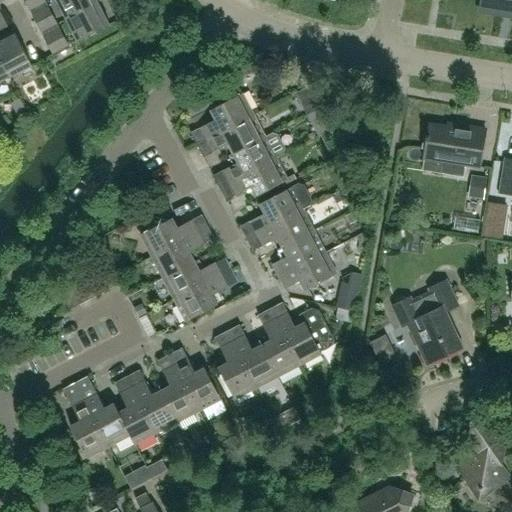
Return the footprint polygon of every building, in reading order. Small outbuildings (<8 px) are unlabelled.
[(29,0),(24,3),(28,10),(44,2),(42,0),(29,0)] [(97,3),(95,0),(54,0),(65,19),(97,3)] [(511,0),(479,0),(478,11),(511,16),(511,0)] [(97,3),(65,19),(76,42),(108,25),(97,3)] [(36,24),(40,32),(55,24),(51,16),(36,24)] [(14,34),(0,41),(0,63),(7,78),(30,66),(14,34)] [(63,38),(47,46),(51,54),(67,46),(63,38)] [(343,85),(333,91),(330,92),(341,114),(354,107),(343,85)] [(240,94),(209,110),(214,120),(189,133),(195,145),(251,116),(240,94)] [(312,112),(316,119),(323,115),(320,108),(312,112)] [(251,116),(195,145),(202,158),(227,145),(231,154),(263,138),(251,116)] [(441,174),(443,162),(478,167),(484,130),(454,125),(454,129),(428,125),(423,158),(421,170),(441,174)] [(271,133),(263,138),(231,154),(236,163),(211,176),(218,188),(274,159),(282,155),(284,150),(276,135),(271,133)] [(274,159),(218,188),(224,200),(249,188),(254,198),(286,181),(274,159)] [(511,160),(504,159),(498,193),(511,194),(511,160)] [(482,199),(485,177),(469,174),(465,197),(482,199)] [(263,214),(238,227),(245,239),(301,210),(308,206),(310,201),(303,186),(297,185),(259,205),(263,214)] [(301,210),(245,239),(251,251),(276,238),(281,248),(312,231),(301,210)] [(353,211),(352,211),(344,216),(348,225),(357,220),(353,211)] [(170,218),(139,235),(150,257),(207,227),(200,215),(175,228),(170,218)] [(207,227),(150,257),(161,278),(193,262),(188,253),(213,240),(207,227)] [(312,231),(281,248),(285,257),(271,264),(277,277),(323,253),(312,231)] [(363,231),(362,232),(355,236),(357,243),(355,252),(365,254),(366,247),(366,239),(363,231)] [(323,253),(277,277),(284,289),(299,282),(304,291),(335,275),(323,253)] [(197,271),(193,262),(161,278),(173,300),(229,270),(223,259),(213,264),(212,263),(197,271)] [(108,262),(98,267),(108,289),(119,283),(108,262)] [(108,289),(98,267),(96,268),(87,273),(98,294),(108,289)] [(235,282),(229,270),(173,300),(184,322),(216,305),(211,296),(225,288),(225,287),(235,282)] [(347,284),(340,282),(334,307),(353,311),(361,275),(350,272),(347,284)] [(98,294),(87,273),(77,278),(88,299),(98,294)] [(77,278),(67,283),(78,305),(88,299),(77,278)] [(427,289),(428,292),(410,301),(409,297),(390,306),(400,327),(406,324),(425,365),(461,348),(444,311),(457,305),(445,280),(427,289)] [(78,305),(67,283),(57,289),(68,310),(78,305)] [(281,302),(268,309),(298,366),(320,355),(319,352),(330,346),(332,340),(318,311),(311,308),(298,315),(302,323),(294,327),(281,302)] [(268,309),(256,315),(269,341),(260,346),(277,377),(298,366),(268,309)] [(251,350),(238,325),(225,331),(255,388),(277,377),(260,346),(251,350)] [(225,331),(213,338),(227,363),(217,368),(233,399),(255,388),(225,331)] [(193,372),(192,369),(181,348),(168,354),(198,411),(220,399),(203,367),(193,372)] [(198,411),(168,354),(156,361),(169,385),(160,390),(176,422),(198,411)] [(151,394),(138,370),(125,377),(155,433),(176,422),(160,390),(151,394)] [(103,408),(92,387),(86,376),(74,383),(114,458),(114,459),(120,456),(113,443),(129,435),(117,412),(118,412),(113,403),(103,408)] [(155,433),(125,377),(113,383),(126,407),(118,412),(117,412),(129,435),(133,444),(155,433)] [(74,383),(61,389),(78,421),(69,426),(85,458),(101,450),(107,461),(114,458),(74,383)] [(505,435),(499,427),(477,423),(469,429),(465,450),(470,459),(462,465),(461,475),(477,499),(501,483),(503,472),(497,462),(500,459),(505,435)] [(130,489),(151,478),(146,470),(144,465),(123,477),(130,489)] [(405,511),(411,495),(386,487),(383,499),(371,496),(355,503),(344,500),(339,511),(405,511)] [(150,504),(145,493),(134,499),(140,511),(156,511),(152,502),(150,504)]
